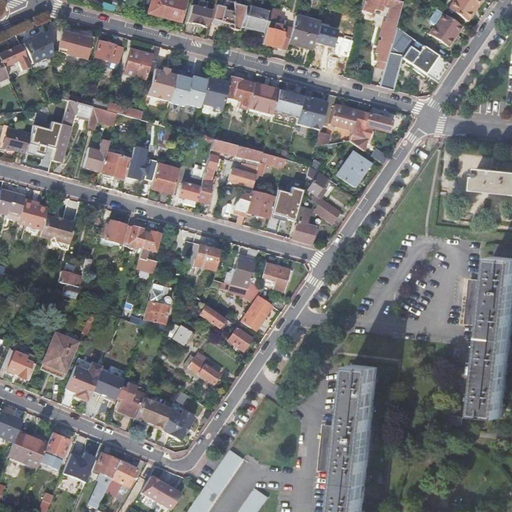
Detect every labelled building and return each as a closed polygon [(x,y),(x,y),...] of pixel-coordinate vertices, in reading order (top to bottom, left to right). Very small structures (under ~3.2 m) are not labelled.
[(150,0),(147,14),(160,17),(164,0),(150,0)] [(164,0),(160,17),(179,22),(185,2),(178,0),(164,0)] [(402,2),(394,0),(364,0),(363,4),(361,11),(372,14),(374,8),(383,11),(385,6),(391,8),(388,18),(387,21),(386,21),(385,23),(381,36),(382,38),(381,41),(391,43),(396,27),(402,2)] [(454,0),(448,9),(467,21),(481,0),(454,0)] [(232,30),(239,31),(240,26),(245,8),(233,4),(233,3),(224,1),(222,8),(214,6),(212,15),(210,20),(209,24),(218,26),(219,23),(232,26),(232,30)] [(191,6),(186,23),(205,28),(210,11),(191,6)] [(245,8),(240,26),(263,32),(263,33),(264,33),(268,20),(270,13),(245,6),(245,8)] [(264,33),(261,44),(277,49),(277,48),(285,51),(288,42),(291,28),(285,27),(281,25),(277,24),(281,12),(271,9),(270,13),(268,20),(264,33)] [(429,24),(434,27),(442,14),(435,9),(428,20),(429,24)] [(447,47),(461,27),(442,14),(428,35),(447,47)] [(291,28),(288,42),(312,48),(319,23),(295,16),(293,21),(291,28)] [(285,27),(291,28),(293,21),(287,20),(285,27)] [(450,65),(396,27),(391,43),(379,87),(392,90),(394,83),(401,58),(430,78),(427,82),(435,88),(450,65)] [(56,52),(76,57),(76,54),(85,57),(86,57),(91,40),(62,32),(56,52)] [(31,64),(52,54),(49,38),(45,39),(42,34),(22,44),(31,64)] [(111,68),(117,69),(122,48),(98,42),(94,57),(112,63),(111,68)] [(323,43),(318,60),(337,65),(342,48),(323,43)] [(0,62),(2,68),(16,62),(21,71),(29,67),(19,45),(0,54),(0,62)] [(159,48),(152,46),(149,56),(129,50),(123,74),(150,81),(153,70),(159,48)] [(161,72),(153,70),(150,81),(146,97),(168,102),(175,76),(167,74),(168,71),(162,69),(161,72)] [(179,72),(171,102),(175,103),(173,108),(185,111),(186,108),(189,109),(190,105),(187,104),(194,76),(179,72)] [(198,83),(204,85),(206,78),(207,73),(201,72),(198,83)] [(227,84),(224,97),(239,101),(240,98),(249,100),(253,84),(245,82),(245,81),(229,77),(227,84)] [(214,80),(206,78),(204,85),(199,103),(209,106),(211,109),(220,111),(224,97),(227,84),(219,82),(218,83),(214,82),(214,80)] [(249,100),(246,113),(270,119),(270,118),(278,90),(254,83),(253,84),(249,100)] [(420,98),(421,98),(417,89),(394,83),(392,90),(420,98)] [(302,96),(278,90),(270,118),(294,125),(295,123),(302,96)] [(50,96),(43,99),(46,105),(53,102),(50,96)] [(295,123),(319,130),(325,106),(321,105),(322,102),(302,96),(295,123)] [(53,102),(46,105),(49,111),(66,104),(67,100),(61,98),(53,102)] [(80,103),(67,100),(66,104),(55,144),(51,160),(60,162),(63,151),(73,113),(79,115),(78,117),(88,120),(92,107),(80,103)] [(97,108),(99,109),(106,111),(108,103),(100,100),(97,108)] [(108,103),(106,111),(116,113),(140,120),(141,116),(142,112),(108,103)] [(209,111),(219,113),(220,111),(211,109),(209,106),(199,103),(199,106),(207,108),(209,111)] [(341,125),(352,128),(356,112),(333,106),(328,124),(341,127),(341,125)] [(97,108),(92,107),(88,120),(86,129),(93,131),(96,122),(99,109),(97,108)] [(106,111),(99,109),(96,122),(112,126),(116,113),(106,111)] [(166,109),(163,121),(169,123),(172,111),(166,109)] [(32,112),(0,114),(0,130),(1,126),(1,124),(13,122),(13,125),(17,124),(16,122),(33,120),(32,112)] [(352,128),(348,142),(363,151),(365,140),(367,141),(370,128),(364,127),(367,115),(356,112),(352,128)] [(390,121),(368,115),(367,115),(364,127),(370,128),(387,133),(390,121)] [(188,124),(185,132),(188,133),(192,134),(194,125),(188,124)] [(171,129),(166,127),(159,151),(165,153),(171,129)] [(2,147),(24,153),(29,135),(7,129),(2,147)] [(329,135),(318,132),(314,147),(327,145),(329,135)] [(35,156),(51,160),(55,144),(39,140),(35,156)] [(102,156),(104,157),(105,153),(108,142),(102,140),(98,154),(95,154),(96,151),(88,149),(83,167),(98,171),(102,156)] [(236,147),(212,140),(210,151),(233,157),(233,158),(254,162),(258,163),(261,153),(254,151),(246,149),(236,147)] [(280,145),(277,156),(284,158),(287,147),(280,145)] [(128,162),(124,177),(138,180),(145,151),(134,148),(129,163),(128,162)] [(353,152),(336,176),(354,188),(370,164),(353,152)] [(377,152),(372,158),(382,165),(387,158),(377,152)] [(104,157),(99,174),(124,180),(124,177),(128,162),(129,159),(105,153),(104,157)] [(200,186),(196,202),(205,204),(208,192),(206,191),(211,171),(212,171),(216,157),(213,156),(213,155),(209,153),(203,175),(201,182),(200,186)] [(285,160),(261,153),(258,163),(256,170),(263,172),(264,165),(282,170),(283,166),(285,160)] [(289,153),(287,159),(294,161),(295,155),(289,153)] [(314,160),(309,167),(323,176),(328,169),(314,160)] [(156,164),(149,189),(171,195),(178,171),(156,164)] [(154,169),(147,167),(143,179),(151,181),(154,169)] [(232,214),(243,217),(245,213),(250,192),(252,184),(255,176),(251,175),(249,174),(250,172),(240,169),(239,172),(234,170),(234,168),(230,167),(227,181),(246,187),(244,195),(243,194),(233,206),(232,214)] [(323,176),(309,167),(307,176),(314,182),(308,191),(316,196),(320,199),(327,190),(324,188),(329,180),(323,176)] [(511,172),(478,169),(478,173),(474,173),(474,177),(475,177),(474,191),(511,194),(511,172)] [(255,176),(252,184),(262,186),(263,181),(265,182),(267,174),(263,172),(256,170),(255,176)] [(190,179),(201,182),(203,175),(192,172),(190,179)] [(286,174),(282,188),(299,193),(303,179),(286,174)] [(178,197),(196,202),(200,186),(197,185),(196,188),(182,184),(178,197)] [(0,213),(5,215),(7,210),(20,214),(24,200),(24,197),(0,190),(0,213)] [(250,192),(245,213),(269,219),(274,198),(250,192)] [(311,202),(317,206),(321,200),(320,199),(316,196),(311,202)] [(20,214),(17,224),(41,230),(44,218),(45,216),(47,209),(31,205),(32,203),(24,200),(20,214)] [(326,212),(335,218),(338,211),(321,200),(317,206),(319,207),(326,212)] [(273,205),(269,219),(275,221),(279,207),(273,205)] [(310,211),(298,207),(294,222),(297,223),(296,225),(295,224),(295,226),(296,226),(292,240),(311,245),(313,236),(314,234),(316,228),(305,224),(306,221),(307,221),(310,211)] [(321,218),(326,212),(319,207),(315,214),(321,218)] [(331,224),(335,218),(326,212),(321,218),(330,224),(331,224)] [(41,230),(39,237),(49,239),(52,237),(54,241),(55,241),(55,243),(55,244),(58,248),(66,251),(67,245),(70,234),(73,224),(61,221),(55,219),(45,216),(44,218),(41,230)] [(101,239),(104,239),(120,244),(125,225),(109,221),(107,228),(105,227),(101,239)] [(128,226),(122,245),(127,247),(128,244),(141,248),(145,234),(140,232),(141,230),(128,226)] [(145,234),(141,248),(154,252),(159,235),(150,232),(149,235),(145,234)] [(184,255),(190,257),(193,244),(187,242),(184,255)] [(193,244),(190,257),(195,258),(193,265),(215,271),(217,262),(216,262),(219,252),(199,247),(199,246),(193,244)] [(491,285),(469,283),(468,295),(490,297),(489,304),(477,415),(501,418),(511,325),(511,247),(495,246),(491,285)] [(122,250),(118,261),(124,262),(127,252),(122,250)] [(240,256),(231,285),(248,290),(250,283),(253,274),(251,274),(255,261),(240,256)] [(82,274),(88,276),(92,260),(86,259),(82,274)] [(146,275),(152,276),(155,265),(149,264),(146,275)] [(266,264),(262,279),(275,282),(273,290),(283,292),(289,271),(266,264)] [(60,271),(57,282),(64,284),(61,295),(74,298),(77,288),(81,289),(84,280),(79,279),(80,277),(60,271)] [(248,290),(231,285),(222,283),(220,289),(227,291),(227,292),(244,297),(254,303),(241,322),(255,331),(270,307),(257,298),(258,297),(248,290)] [(250,283),(248,290),(258,297),(262,291),(250,283)] [(25,286),(20,285),(18,291),(31,296),(33,289),(25,286)] [(478,303),(489,304),(490,297),(468,295),(465,325),(475,326),(478,303)] [(62,299),(53,296),(50,303),(59,306),(62,299)] [(152,302),(147,319),(163,324),(168,307),(152,302)] [(204,306),(198,315),(218,329),(224,320),(204,306)] [(81,334),(86,336),(93,318),(88,316),(81,334)] [(169,334),(174,338),(180,328),(175,325),(169,334)] [(180,328),(174,338),(173,339),(182,345),(189,332),(180,326),(180,328)] [(125,327),(122,334),(133,339),(136,331),(125,327)] [(236,328),(227,341),(243,351),(251,338),(236,328)] [(55,334),(40,370),(63,379),(77,343),(55,334)] [(9,349),(1,367),(18,374),(17,376),(24,379),(28,380),(35,364),(25,360),(26,357),(9,349)] [(188,354),(184,359),(190,363),(187,367),(212,384),(218,375),(206,366),(210,360),(199,352),(195,358),(188,354)] [(79,358),(77,365),(87,368),(89,362),(79,358)] [(86,372),(73,367),(64,389),(75,394),(74,397),(78,399),(86,402),(94,382),(96,377),(100,368),(90,363),(86,372)] [(344,443),(344,449),(337,511),(362,511),(377,369),(352,366),(346,431),(324,430),(323,440),(344,443)] [(99,377),(93,392),(112,400),(117,385),(99,377)] [(120,385),(115,398),(120,400),(115,411),(133,418),(137,407),(138,408),(142,398),(143,395),(141,394),(143,389),(136,386),(127,382),(125,387),(120,385)] [(142,398),(138,408),(133,419),(143,423),(143,421),(151,424),(152,427),(161,430),(166,417),(167,416),(170,409),(163,407),(165,400),(156,397),(153,403),(142,398)] [(167,416),(166,417),(161,430),(179,442),(184,433),(185,433),(183,431),(187,425),(189,426),(189,425),(194,417),(182,410),(179,415),(170,409),(167,416)] [(0,427),(6,430),(5,431),(7,432),(3,439),(13,443),(17,433),(19,429),(22,422),(1,412),(0,413),(0,427)] [(451,425),(461,426),(462,418),(452,417),(451,425)] [(191,426),(189,425),(189,426),(187,425),(183,431),(185,433),(184,433),(186,434),(191,426)] [(13,443),(7,457),(37,469),(43,453),(49,439),(37,434),(35,440),(25,436),(17,433),(13,443)] [(49,439),(43,453),(51,456),(52,454),(63,458),(70,441),(52,433),(49,439)] [(333,448),(344,449),(344,443),(323,440),(319,471),(330,472),(333,448)] [(76,443),(69,460),(88,468),(94,452),(76,443)] [(211,481),(224,490),(243,461),(231,452),(211,481)] [(87,505),(97,509),(112,479),(112,478),(120,462),(109,458),(108,454),(105,453),(101,454),(94,471),(99,473),(100,473),(97,480),(99,481),(87,505)] [(7,457),(6,460),(35,472),(37,469),(7,457)] [(112,478),(112,479),(129,487),(137,471),(126,465),(128,462),(126,461),(124,464),(120,462),(112,478)] [(178,493),(176,492),(171,489),(157,481),(152,478),(150,477),(140,493),(162,506),(168,510),(178,493)] [(195,505),(204,511),(208,511),(224,490),(211,481),(195,505)] [(258,511),(268,499),(255,491),(244,507),(250,511),(258,511)] [(42,501),(49,504),(53,496),(45,493),(42,501)] [(53,496),(49,504),(57,507),(60,499),(53,496)] [(38,511),(39,511),(45,511),(49,504),(42,501),(38,511)]
